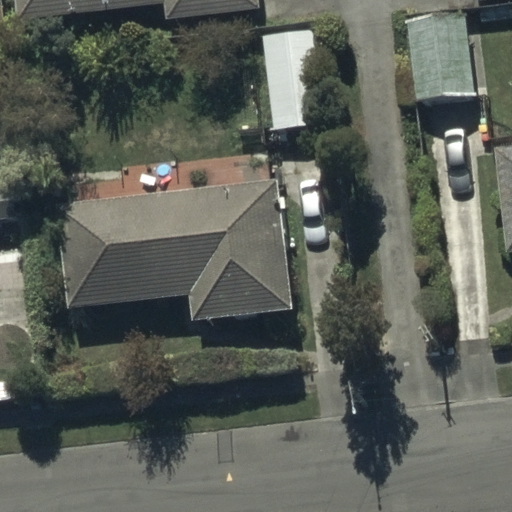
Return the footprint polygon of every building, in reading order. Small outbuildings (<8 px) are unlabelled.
[(22,0),(25,24),(171,8),(173,22),(265,12),(263,0),(22,0)] [(414,24),(423,104),(479,98),(470,18),(414,24)] [(320,33),(268,39),(278,132),(330,127),(320,33)] [(13,119),(0,120),(0,227),(23,225),(13,119)] [(511,150),(502,152),(511,245),(511,150)] [(64,209),(76,312),(196,299),(199,324),(302,313),(287,185),(64,209)]
